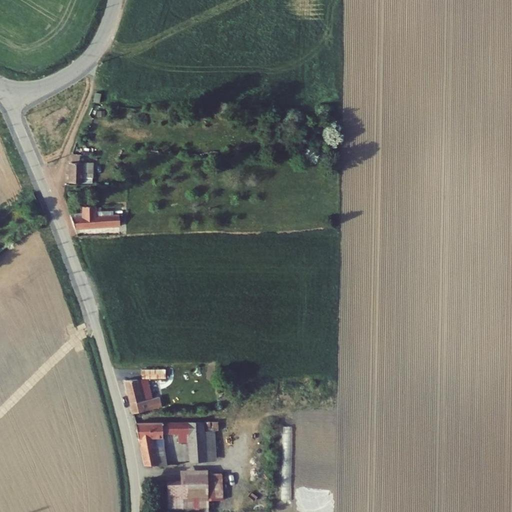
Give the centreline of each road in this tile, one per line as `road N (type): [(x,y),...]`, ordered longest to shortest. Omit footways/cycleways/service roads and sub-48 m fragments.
road 1 (residential): [(2,84),(96,326),(136,511)]
road 2 (unknown): [(87,58),(85,113),(55,213)]
road 3 (unclassified): [(114,0),(101,38),(80,65),(44,84),(2,84)]
